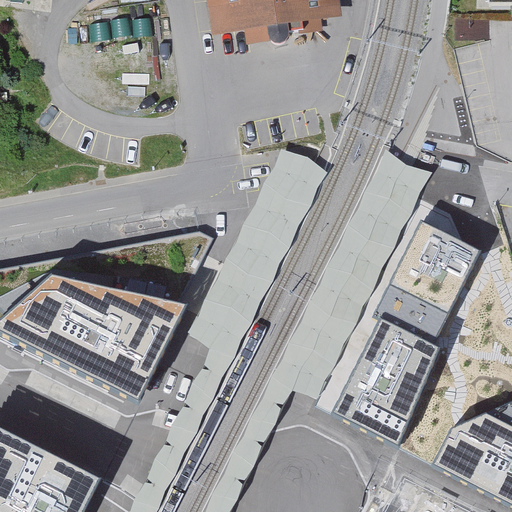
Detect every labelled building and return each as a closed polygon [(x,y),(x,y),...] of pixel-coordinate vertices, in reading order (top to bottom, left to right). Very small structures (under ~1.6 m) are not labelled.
[(299,34),(322,31),(321,20),(342,17),(339,0),(207,0),(213,35),(246,31),(248,45),(270,40),(276,45),(283,44),(287,38),(289,33),(288,23),(291,23),(292,30),(299,30),(299,34)] [(422,219),(373,318),(438,350),(487,252),(422,219)] [(0,269),(0,324),(130,394),(210,235),(200,230),(0,269)] [(373,318),(323,416),(388,449),(438,350),(373,318)] [(511,394),(441,424),(420,465),(511,509),(511,394)] [(0,511),(91,511),(109,475),(0,419),(0,511)]
